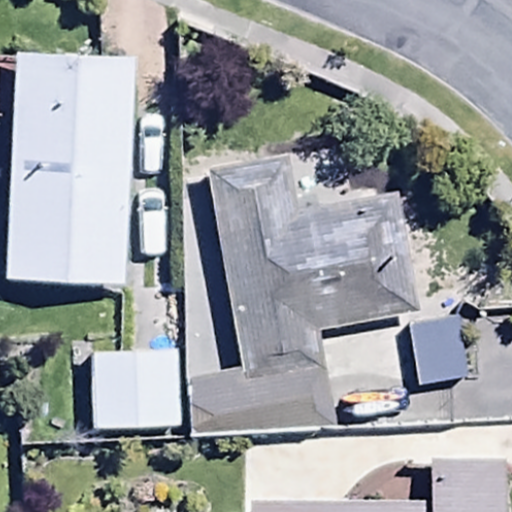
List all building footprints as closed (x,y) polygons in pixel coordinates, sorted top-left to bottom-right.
[(13,69),(3,291),(127,297),(137,74),(13,69)] [(419,322),(401,208),(297,227),(285,165),(209,180),(242,385),(186,394),(196,455),(335,433),(320,338),(419,322)] [(462,325),(405,334),(415,398),(472,389),(462,325)] [(177,363),(91,364),(92,443),(178,442),(177,363)] [(507,511),(508,473),(433,471),(432,511),(507,511)]
